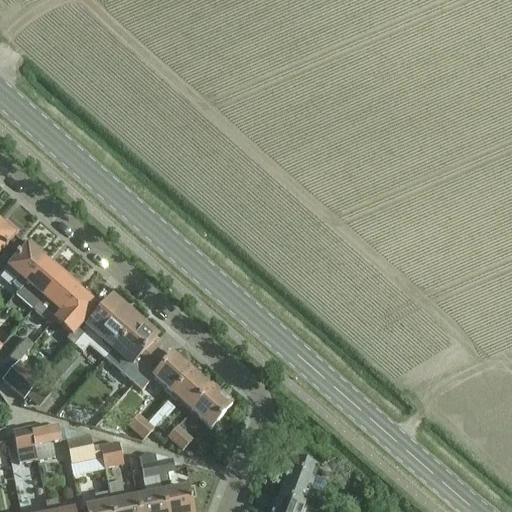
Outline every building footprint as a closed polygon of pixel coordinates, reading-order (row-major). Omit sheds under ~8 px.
[(0,255),(8,247),(18,235),(6,225),(4,228),(0,224),(0,255)] [(19,257),(19,258),(18,257),(16,259),(17,260),(5,273),(16,283),(13,287),(19,293),(20,293),(45,264),(39,259),(42,256),(30,245),(19,257)] [(43,301),(44,301),(65,276),(53,266),(50,269),(45,264),(20,293),(19,293),(15,297),(33,313),(43,301)] [(44,301),(33,313),(50,328),(54,323),(79,294),(74,289),(77,286),(65,276),(44,301)] [(85,299),(79,294),(54,323),(61,329),(67,322),(78,331),(87,322),(88,322),(89,320),(100,307),(88,296),(85,299)] [(75,346),(73,348),(76,350),(81,355),(88,347),(104,362),(113,353),(137,326),(110,301),(80,334),(83,336),(75,346)] [(4,325),(0,328),(0,344),(7,353),(19,343),(4,325)] [(137,326),(113,353),(130,369),(128,372),(139,381),(161,356),(151,347),(155,342),(137,326)] [(9,359),(16,365),(32,347),(25,340),(9,359)] [(171,398),(192,375),(172,357),(168,362),(161,356),(139,381),(146,388),(152,381),(160,388),(163,391),(171,398)] [(18,365),(3,382),(2,384),(24,403),(40,384),(18,365)] [(0,372),(0,379),(3,382),(12,372),(5,367),(0,372)] [(192,375),(171,398),(190,415),(211,392),(192,375)] [(211,392),(190,415),(201,424),(210,432),(232,408),(211,390),(211,392)] [(165,433),(173,420),(152,408),(144,421),(165,433)] [(143,443),(151,435),(153,432),(146,426),(137,418),(127,429),(143,443)] [(193,423),(186,432),(202,445),(208,436),(193,423)] [(41,428),(30,430),(36,459),(37,463),(55,460),(52,444),(60,443),(58,431),(57,431),(57,430),(46,427),(44,428),(41,428)] [(18,433),(12,434),(13,438),(15,446),(20,467),(37,463),(30,430),(18,433)] [(166,441),(181,454),(188,446),(191,444),(176,430),(166,441)] [(320,466),(329,456),(305,434),(296,445),(320,466)] [(71,467),(102,461),(100,449),(91,451),(89,440),(67,444),(71,467)] [(116,446),(100,449),(102,461),(104,471),(120,468),(118,458),(121,457),(119,447),(116,446)] [(143,481),(158,478),(154,458),(146,455),(139,461),(143,481)] [(159,478),(162,495),(165,511),(192,511),(188,490),(171,493),(168,476),(174,474),(173,468),(172,463),(154,458),(158,478),(159,478)] [(314,479),(317,470),(291,460),(286,472),(289,473),(280,500),(303,509),(309,492),(320,496),(323,494),(326,487),(324,483),(314,479)] [(139,511),(137,500),(130,501),(127,483),(107,487),(109,495),(111,511),(139,511)] [(95,498),(97,508),(84,510),(84,511),(111,511),(109,495),(95,498)] [(165,511),(162,495),(137,500),(139,511),(165,511)] [(301,511),(303,509),(280,500),(274,511),(301,511)]
